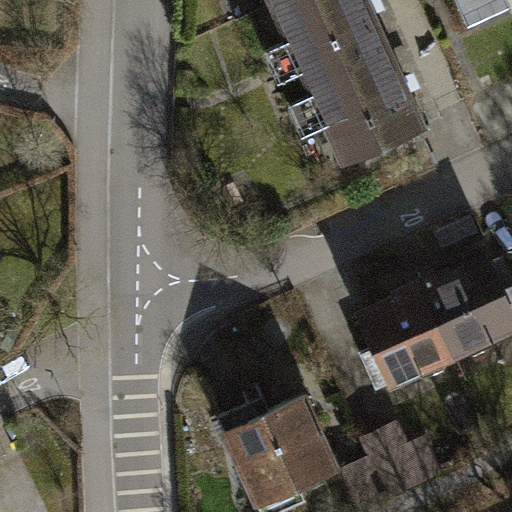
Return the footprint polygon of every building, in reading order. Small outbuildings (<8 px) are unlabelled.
[(308,81),(390,44),(369,0),(279,0),(273,3),(290,41),(269,50),(281,78),(302,68),(308,81)] [(458,0),(470,26),(511,7),(508,0),(458,0)] [(344,162),(426,125),(390,44),(308,81),(314,94),(292,104),(304,131),(326,122),(344,162)] [(492,279),(479,251),(415,280),(450,358),(511,330),(511,282),(507,272),(492,279)] [(450,358),(415,280),(351,309),(367,345),(350,352),(369,395),(450,358)] [(337,466),(304,392),(248,417),(242,404),(220,414),(264,511),(270,511),(304,497),(298,484),(337,466)] [(371,455),(389,493),(440,469),(425,437),(407,445),(396,421),(362,437),(371,455)] [(389,493),(371,455),(347,466),(365,504),(389,493)]
